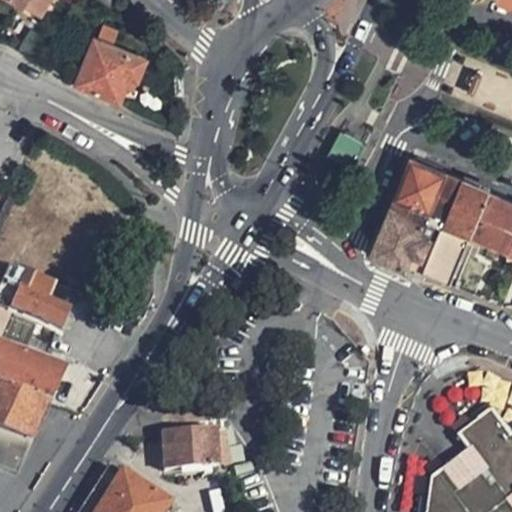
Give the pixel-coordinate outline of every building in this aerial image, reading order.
[(25,2),(41,10),(46,0),(12,0),(23,6),(25,2)] [(23,6),(38,14),(41,10),(25,2),(23,6)] [(78,84),(120,102),(129,77),(138,79),(144,59),(111,45),(115,35),(100,29),(97,39),(94,38),(78,84)] [(370,146),(345,133),(332,157),(357,170),(370,146)] [(433,209),(450,216),(465,179),(448,172),(414,160),(400,196),(433,209)] [(493,189),(465,179),(450,216),(448,222),(445,229),(439,244),(428,273),(457,286),(476,233),(493,189)] [(476,233),(511,247),(511,196),(493,189),(476,233)] [(428,222),(433,209),(400,196),(394,209),(422,220),(428,222)] [(422,237),(428,222),(422,220),(394,209),(389,223),(422,237)] [(422,237),(389,223),(379,252),(428,273),(439,244),(432,240),(422,237)] [(47,225),(27,270),(55,281),(61,267),(85,276),(88,269),(92,259),(96,249),(74,240),(75,238),(47,225)] [(27,270),(8,262),(0,278),(0,309),(4,312),(56,336),(67,313),(44,302),(55,281),(27,270)] [(0,323),(4,312),(0,309),(0,388),(47,406),(62,371),(0,346),(0,323)] [(47,406),(0,388),(0,469),(16,475),(25,456),(48,466),(65,441),(36,430),(47,406)] [(458,463),(429,480),(425,511),(511,511),(511,433),(507,436),(492,414),(483,419),(462,432),(454,437),(459,446),(466,459),(458,463)] [(216,470),(215,432),(160,435),(161,471),(216,470)] [(86,498),(105,511),(171,511),(165,507),(166,505),(120,476),(106,467),(86,498)] [(77,511),(105,511),(86,498),(77,511)]
